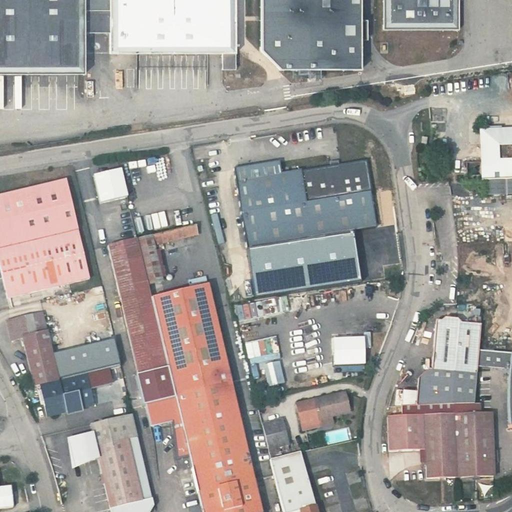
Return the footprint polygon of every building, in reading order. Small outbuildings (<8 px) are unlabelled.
[(244,73),(231,73),(232,69),(235,69),(235,0),(0,0),(0,73),(84,74),(84,33),(109,32),(109,53),(222,53),(222,80),(246,80),(247,83),(250,85),(253,86),(256,86),(260,85),(262,83),(264,80),(265,77),(265,73),(264,70),(262,68),(259,66),(256,65),(253,65),(250,66),(247,68),(245,70),(244,73)] [(280,70),(361,70),(360,0),(259,0),(260,50),(280,70)] [(382,0),(383,29),(459,29),(458,0),(382,0)] [(511,131),(484,132),(485,179),(511,177),(511,131)] [(279,162),(234,170),(247,249),(354,232),(376,228),(370,193),(373,193),(367,160),(281,174),(279,162)] [(126,199),(119,172),(92,179),(99,206),(126,199)] [(0,195),(0,269),(7,300),(90,280),(66,180),(0,195)] [(195,224),(152,234),(155,247),(158,246),(157,243),(198,233),(195,224)] [(354,232),(247,249),(255,296),(360,280),(354,232)] [(152,234),(138,238),(148,284),(163,280),(155,247),(152,234)] [(108,247),(117,288),(146,281),(136,240),(108,247)] [(117,288),(138,374),(168,367),(152,299),(150,299),(146,281),(117,288)] [(152,299),(175,397),(231,382),(208,286),(152,299)] [(37,391),(38,390),(61,385),(56,358),(47,317),(11,325),(16,346),(26,343),(37,391)] [(478,351),(480,326),(461,324),(457,320),(445,319),(435,327),(431,370),(428,370),(418,379),(417,393),(402,391),(401,407),(454,406),(465,405),(474,405),(477,368),(478,351)] [(244,344),(250,367),(264,363),(280,359),(275,336),(244,344)] [(365,362),(364,337),(334,338),(335,364),(365,362)] [(61,385),(88,379),(124,371),(118,344),(56,358),(61,385)] [(511,353),(478,351),(477,368),(508,371),(507,388),(507,406),(508,428),(511,428),(511,353)] [(280,359),(264,363),(269,385),(285,382),(280,359)] [(138,374),(145,405),(175,397),(168,367),(138,374)] [(95,412),(88,379),(61,385),(38,390),(40,402),(44,401),(48,421),(95,412)] [(189,458),(198,493),(254,480),(231,382),(175,397),(181,422),(189,458)] [(344,392),(295,404),(302,432),(322,427),(320,421),(332,418),(350,414),(344,392)] [(175,397),(145,405),(150,429),(172,423),(181,422),(175,397)] [(457,479),(495,478),(492,414),(481,414),(481,405),(474,405),(465,405),(454,406),(454,415),(457,479)] [(426,480),(457,479),(454,415),(387,417),(388,452),(419,451),(425,451),(426,480)] [(332,418),(320,421),(322,427),(334,424),(332,418)] [(282,419),(265,423),(272,451),(280,449),(282,448),(283,452),(289,450),(288,446),(289,446),(282,419)] [(136,420),(94,430),(97,439),(72,445),(78,470),(103,464),(114,511),(125,511),(146,507),(132,445),(142,443),(136,420)] [(181,422),(172,423),(177,460),(189,458),(181,422)] [(270,459),(285,511),(286,511),(300,508),(317,503),(301,450),(270,459)] [(198,493),(202,511),(261,511),(254,480),(198,493)] [(0,508),(13,507),(11,487),(0,488),(0,508)] [(319,511),(317,503),(300,508),(301,511),(319,511)]
